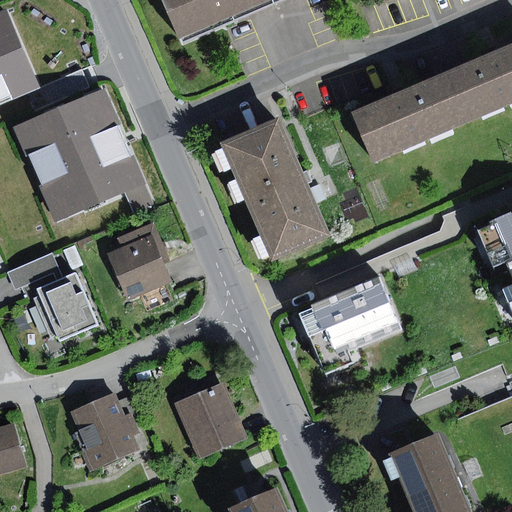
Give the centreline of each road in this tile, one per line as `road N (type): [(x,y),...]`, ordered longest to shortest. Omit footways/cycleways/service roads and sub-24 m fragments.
road 1 (residential): [(511,0),(410,42),(342,52),(158,130)]
road 2 (residential): [(9,394),(66,383),(237,313)]
road 3 (residential): [(237,313),(323,511)]
road 4 (residential): [(158,130),(237,313)]
road 5 (residential): [(102,0),(158,130)]
